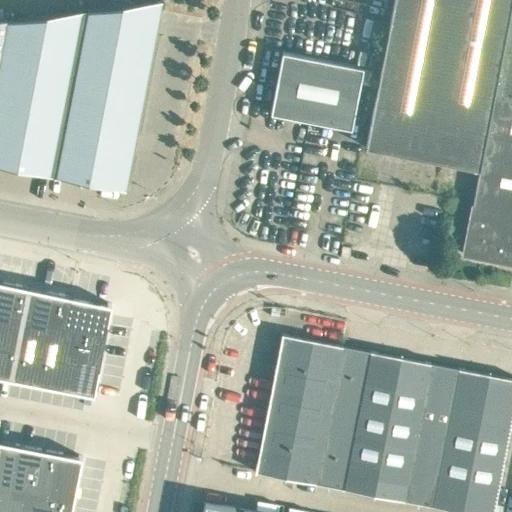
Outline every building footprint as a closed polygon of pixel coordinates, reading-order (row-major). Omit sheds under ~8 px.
[(0,163),(124,188),(160,0),(151,0),(0,19),(0,163)] [(511,0),(393,0),(365,147),(479,169),(462,253),(511,262),(511,0)] [(282,51),(270,112),(351,128),(363,66),(282,51)] [(363,182),(365,171),(356,169),(354,180),(363,182)] [(0,279),(0,374),(93,393),(111,303),(0,279)] [(345,488),(371,350),(283,333),(253,470),(345,488)] [(402,499),(429,362),(371,350),(345,488),(402,499)] [(469,511),(492,511),(511,409),(511,377),(429,362),(402,499),(433,505),(469,511)] [(0,438),(0,511),(70,511),(81,455),(0,438)] [(267,511),(205,500),(202,511),(267,511)]
